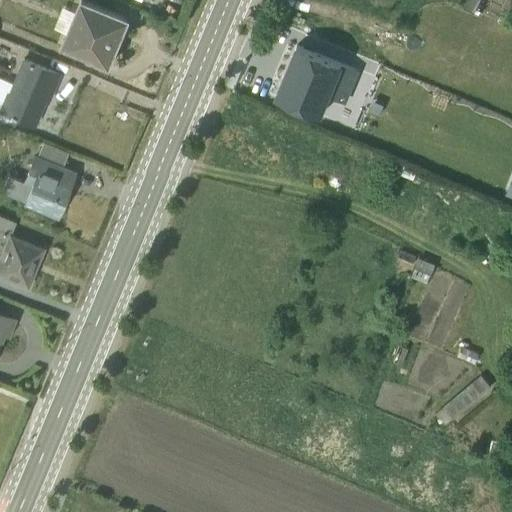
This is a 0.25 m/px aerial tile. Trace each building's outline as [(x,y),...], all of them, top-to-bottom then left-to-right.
[(78,0),(74,10),(62,5),(54,26),(66,31),(60,45),(108,64),(127,18),(83,0),(78,0)] [(357,69),(296,43),(290,59),(293,61),(287,74),(284,73),(275,95),(321,114),(329,95),(344,102),(357,69)] [(1,90),(0,93),(0,112),(33,125),(43,100),(46,101),(58,71),(19,55),(4,91),(1,90)] [(0,188),(54,211),(71,170),(59,165),(66,150),(41,140),(34,155),(31,154),(21,179),(6,173),(0,186),(0,188)] [(401,181),(446,200),(454,182),(408,163),(401,181)] [(13,220),(0,214),(0,273),(25,283),(40,246),(8,233),(13,220)] [(418,258),(410,275),(426,283),(434,265),(418,258)] [(0,331),(4,333),(11,317),(0,312),(0,331)] [(478,352),(462,345),(458,355),(474,362),(478,352)] [(490,385),(480,374),(436,413),(446,424),(490,385)]
